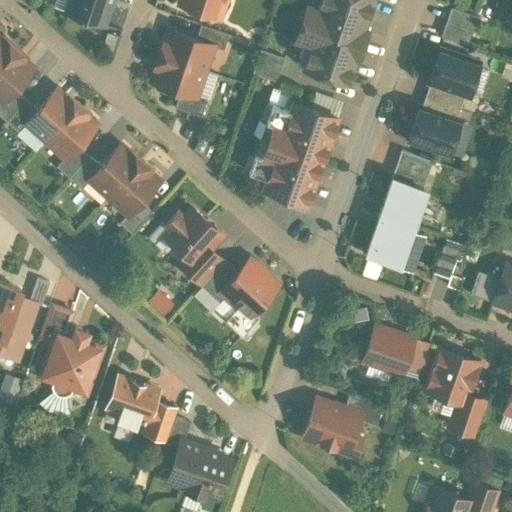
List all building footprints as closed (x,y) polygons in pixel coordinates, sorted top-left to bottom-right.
[(69,0),(66,9),(103,22),(110,0),(69,0)] [(179,0),(179,1),(216,14),(217,11),(221,9),(224,0),(179,0)] [(319,0),(318,6),(307,3),(301,20),(307,22),(301,39),(311,43),(303,65),(347,80),(355,58),(356,58),(367,27),(363,26),(371,0),(319,0)] [(478,15),(451,5),(441,35),(467,44),(478,15)] [(229,32),(201,22),(196,37),(213,43),(212,44),(223,48),(229,32)] [(196,37),(169,27),(165,40),(166,42),(164,46),(161,45),(158,52),(204,68),(212,44),(213,43),(196,37)] [(0,61),(15,46),(9,41),(6,43),(0,36),(0,61)] [(0,96),(2,98),(13,86),(33,64),(18,53),(20,50),(15,46),(0,61),(0,96)] [(284,55),(261,47),(252,71),(276,79),(284,55)] [(478,60),(440,47),(428,80),(430,80),(465,92),(467,93),(478,60)] [(204,68),(158,52),(156,59),(159,61),(158,65),(156,66),(152,78),(180,89),(195,93),(196,92),(204,68)] [(465,92),(430,80),(421,105),(456,117),(465,92)] [(0,100),(0,113),(6,119),(25,96),(13,86),(2,98),(0,100)] [(56,86),(37,106),(26,120),(45,138),(78,102),(68,94),(67,95),(56,86)] [(195,93),(180,89),(174,105),(187,110),(185,116),(199,120),(207,96),(196,92),(195,93)] [(37,106),(25,96),(6,119),(18,129),(26,120),(37,106)] [(337,114),(292,98),(289,107),(272,101),(248,169),(265,175),(262,184),(307,200),(313,183),(316,173),(326,146),(337,114)] [(88,111),(78,102),(45,138),(64,155),(77,142),(96,122),(86,113),(88,111)] [(421,105),(420,104),(408,137),(447,151),(458,118),(456,117),(421,105)] [(89,153),(77,142),(64,155),(56,164),(68,176),(89,153)] [(120,143),(102,163),(89,177),(109,194),(141,158),(135,153),(133,156),(120,143)] [(432,158),(402,148),(393,175),(422,185),(432,158)] [(102,163),(89,153),(68,176),(81,186),(89,177),(102,163)] [(147,164),(141,158),(109,194),(128,212),(140,199),(160,179),(144,167),(147,164)] [(422,185),(393,175),(379,212),(409,223),(422,185)] [(128,212),(120,221),(131,231),(151,209),(140,199),(128,212)] [(222,231),(192,204),(182,215),(176,210),(166,222),(175,230),(168,237),(188,254),(180,263),(187,270),(210,244),(222,231)] [(379,212),(366,251),(396,261),(410,223),(409,223),(379,212)] [(465,242),(446,236),(440,251),(460,258),(465,242)] [(210,244),(187,270),(200,282),(223,256),(210,244)] [(200,282),(219,300),(226,292),(220,288),(238,268),(224,256),(223,256),(200,282)] [(238,268),(220,288),(226,292),(248,312),(252,308),(258,308),(264,300),(264,295),(277,281),(249,256),(238,268)] [(511,269),(509,278),(501,275),(493,298),(511,304),(511,269)] [(23,280),(0,272),(0,334),(5,336),(20,290),(23,280)] [(41,297),(20,290),(5,336),(0,334),(0,347),(22,355),(41,297)] [(72,309),(50,302),(38,335),(51,340),(56,327),(65,331),(72,309)] [(412,335),(375,322),(363,356),(401,369),(403,362),(412,335)] [(65,331),(56,327),(51,340),(39,374),(53,379),(51,384),(53,388),(56,392),(61,394),(66,393),(71,391),(73,386),(86,390),(102,344),(85,338),(87,332),(75,328),(73,333),(65,331)] [(428,341),(412,335),(403,362),(419,368),(428,341)] [(478,359),(440,345),(426,385),(460,397),(464,398),(467,391),(478,359)] [(157,387),(118,373),(107,404),(121,409),(118,417),(135,423),(136,419),(144,422),(145,422),(154,397),(157,387)] [(384,400),(350,388),(344,405),(361,411),(359,417),(376,423),(384,400)] [(467,391),(464,398),(460,397),(451,423),(475,431),(486,397),(467,391)] [(344,405),(315,395),(302,433),(322,440),(325,446),(331,443),(356,452),(361,436),(353,434),(359,417),(361,411),(344,405)] [(177,405),(154,397),(145,422),(144,422),(142,429),(166,437),(174,414),(177,405)] [(190,420),(174,414),(166,437),(165,439),(177,443),(180,436),(183,437),(190,420)] [(183,437),(180,436),(177,443),(176,449),(172,450),(169,459),(171,462),(166,477),(187,485),(186,488),(203,494),(204,491),(217,495),(231,457),(202,447),(203,444),(183,437)] [(491,511),(499,489),(474,480),(468,497),(473,499),(468,511),(491,511)] [(468,497),(433,485),(423,511),(468,511),(473,499),(468,497)]
